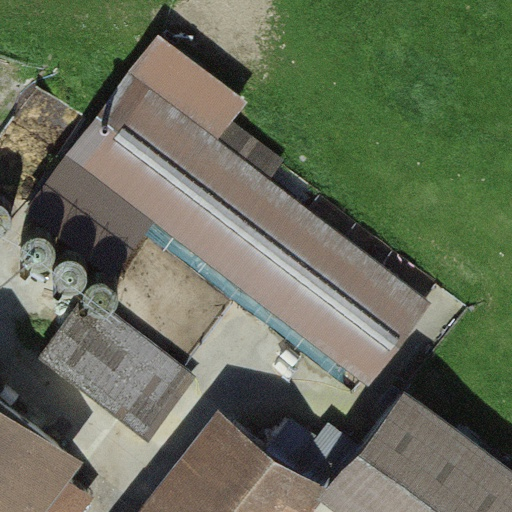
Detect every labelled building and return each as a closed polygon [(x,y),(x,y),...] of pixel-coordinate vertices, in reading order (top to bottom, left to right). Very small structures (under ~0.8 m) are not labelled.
[(382,396),(455,301),(133,58),(60,154),(382,396)] [(98,287),(49,351),(155,432),(204,369),(98,287)] [(511,511),(511,478),(406,386),(323,481),(358,511),(511,511)] [(0,511),(37,511),(79,461),(0,397),(0,511)] [(220,402),(134,511),(298,511),(323,481),(220,402)] [(51,501),(64,511),(77,511),(98,487),(76,470),(51,501)]
